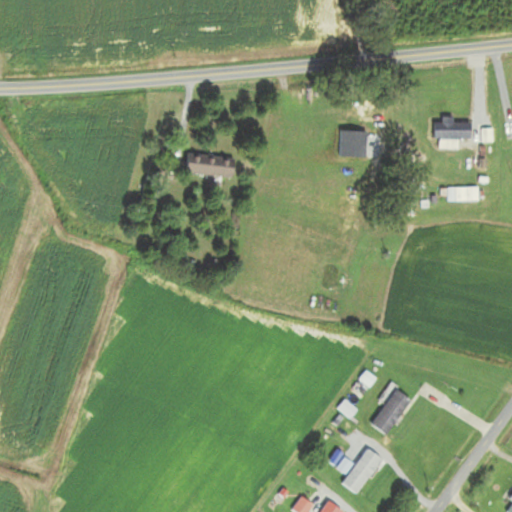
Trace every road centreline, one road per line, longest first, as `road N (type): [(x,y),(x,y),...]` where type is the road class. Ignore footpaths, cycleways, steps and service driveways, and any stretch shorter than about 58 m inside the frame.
road 1 (residential): [(0,91),(511,46)]
road 2 (residential): [(433,511),(511,404)]
